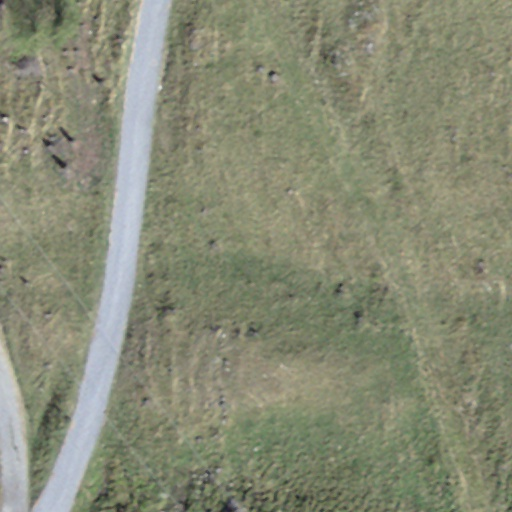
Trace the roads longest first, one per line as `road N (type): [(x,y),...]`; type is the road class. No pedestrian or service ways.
road 1 (unclassified): [(153,0),(126,239),(94,385),(53,511)]
road 2 (unclassified): [(8,511),(13,354),(0,330)]
